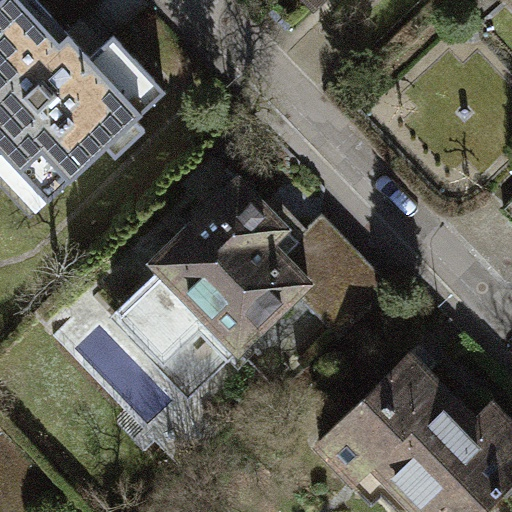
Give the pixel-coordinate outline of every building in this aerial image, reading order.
[(89,55),(37,0),(0,0),(0,147),(47,198),(104,145),(113,154),(141,127),(132,118),(163,90),(111,35),(89,55)] [(298,239),(235,176),(150,260),(157,268),(115,310),(188,383),(196,376),(204,384),(296,292),(307,281),(282,255),(298,239)] [(511,217),(511,198),(503,208),(511,217)] [(316,222),(298,239),(282,255),(307,281),(296,292),(339,335),(385,291),(316,222)] [(397,362),(316,439),(352,476),(371,458),(422,511),(467,511),(511,470),(511,422),(491,401),(462,429),(397,362)] [(2,442),(0,444),(0,511),(28,511),(51,488),(2,442)]
